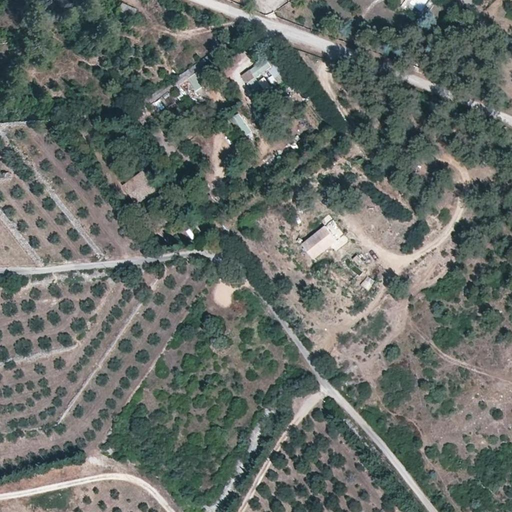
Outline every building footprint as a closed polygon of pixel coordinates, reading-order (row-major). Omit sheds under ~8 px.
[(273,67),(265,58),(241,76),(249,86),(257,79),(273,67)] [(289,70),(281,61),(269,70),(282,86),(297,74),(292,68),(289,70)] [(207,86),(199,73),(187,81),(196,94),(207,86)] [(269,94),(257,79),(249,86),(260,101),(269,94)] [(254,136),(241,115),(232,121),(246,141),(254,136)] [(160,191),(146,173),(126,188),(133,197),(140,206),(160,191)] [(326,224),(301,243),(313,258),(338,240),(326,224)] [(360,267),(368,260),(361,252),(353,259),(360,267)]
